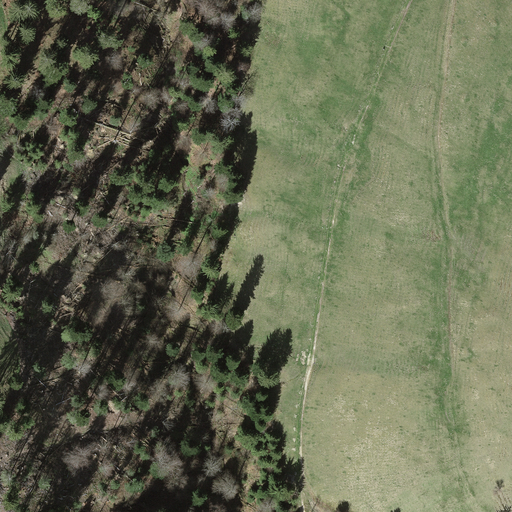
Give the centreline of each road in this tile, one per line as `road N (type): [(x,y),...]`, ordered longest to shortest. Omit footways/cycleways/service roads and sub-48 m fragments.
road 1 (track): [(408,0),(358,117),(331,210),(297,445)]
road 2 (track): [(448,0),(434,138),(450,367),(442,397)]
